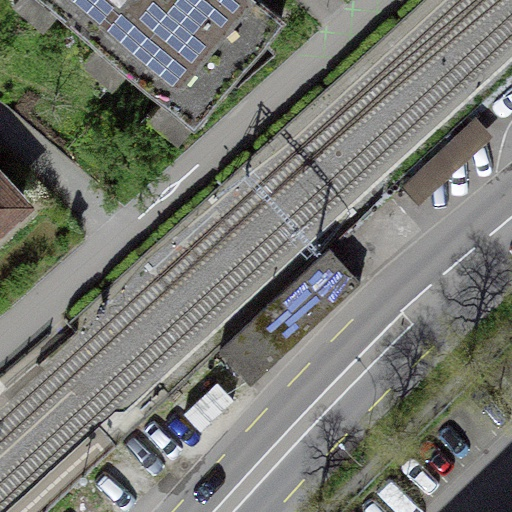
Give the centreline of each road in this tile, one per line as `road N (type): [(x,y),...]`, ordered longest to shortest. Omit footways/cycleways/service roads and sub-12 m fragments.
road 1 (residential): [(374,0),(0,337)]
road 2 (primary): [(224,511),(430,293),(511,218)]
